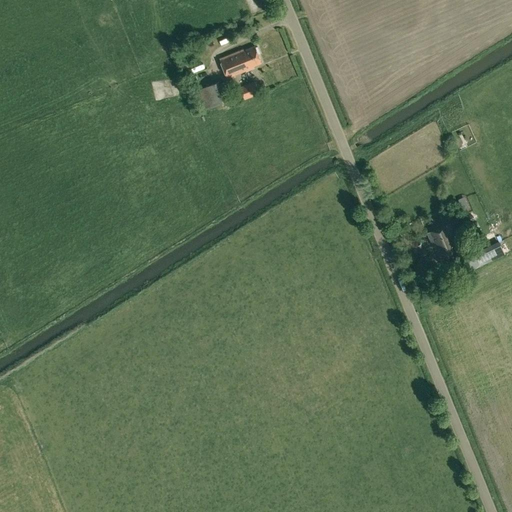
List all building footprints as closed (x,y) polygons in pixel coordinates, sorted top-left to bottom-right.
[(254,67),(254,66),(262,62),(256,46),(245,50),(244,49),(220,59),(227,77),(254,67)] [(221,80),(195,90),(203,111),(229,100),(221,80)] [(245,99),(260,93),(255,81),(240,87),(245,99)] [(454,234),(449,223),(427,232),(433,247),(435,246),(440,260),(461,251),(453,234),(454,234)] [(416,245),(420,256),(427,254),(423,243),(416,245)] [(469,271),(498,257),(492,244),(463,258),(469,271)] [(501,244),(496,246),(501,257),(506,255),(501,244)]
